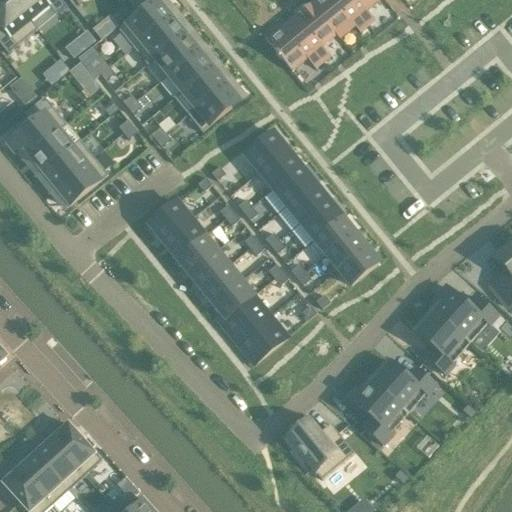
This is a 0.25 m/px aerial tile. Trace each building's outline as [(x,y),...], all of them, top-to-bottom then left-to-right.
[(0,0),(0,25),(2,28),(0,30),(0,45),(9,56),(39,31),(33,24),(32,25),(11,0),(0,0)] [(11,0),(32,25),(33,24),(51,9),(57,17),(67,8),(60,0),(11,0)] [(136,12),(150,1),(149,0),(128,0),(127,1),(136,12)] [(344,0),(318,0),(312,5),(337,36),(337,37),(340,40),(355,28),(360,34),(367,27),(344,0)] [(344,0),(367,27),(375,21),(367,12),(381,0),(382,1),(383,0),(344,0)] [(158,1),(120,33),(134,50),(172,19),(158,1)] [(312,5),(290,23),(323,64),(330,58),(322,48),(337,37),(337,36),(312,5)] [(172,19),(134,50),(148,68),(156,62),(155,61),(186,36),(172,19)] [(267,40),(266,41),(277,55),(276,56),(280,61),(281,60),(293,74),(294,73),(293,72),(307,60),(315,70),(322,64),(323,64),(290,23),(268,41),(267,40)] [(102,24),(93,31),(101,41),(110,34),(102,24)] [(85,52),(96,43),(87,32),(76,41),(85,52)] [(186,36),(155,61),(156,62),(169,78),(200,52),(186,36)] [(200,52),(169,78),(182,94),(213,69),(200,52)] [(105,63),(96,71),(101,77),(110,70),(105,63)] [(323,80),(330,74),(322,64),(315,70),(323,80)] [(78,84),(89,75),(80,65),(69,74),(78,84)] [(182,94),(174,100),(188,117),(227,86),(213,69),(182,94)] [(110,70),(101,77),(106,83),(115,76),(110,70)] [(227,86),(188,117),(203,135),(241,103),(227,86)] [(30,90),(19,99),(25,107),(36,98),(30,90)] [(132,97),(123,104),(128,111),(137,103),(132,97)] [(33,125),(8,145),(17,156),(23,151),(29,158),(60,132),(60,133),(68,127),(67,127),(45,99),(32,109),(25,115),(33,125)] [(137,103),(128,111),(133,117),(142,109),(137,103)] [(114,105),(105,113),(110,119),(119,111),(114,105)] [(128,122),(119,129),(124,136),(133,128),(128,122)] [(133,128),(124,136),(129,142),(138,134),(133,128)] [(161,130),(151,137),(156,143),(166,136),(161,130)] [(60,132),(29,158),(42,174),(73,149),(73,148),(60,133),(60,132)] [(274,135),(246,158),(260,175),(288,152),(274,135)] [(166,136),(156,143),(161,149),(171,142),(166,136)] [(73,149),(42,174),(56,191),(94,160),(80,143),(80,142),(73,148),(73,149)] [(288,152),(260,175),(274,192),(301,169),(288,152)] [(94,160),(56,191),(70,209),(79,201),(109,177),(94,160)] [(219,169),(212,176),(218,183),(226,177),(219,169)] [(301,169),(274,192),(287,209),(315,186),(301,169)] [(206,180),(198,186),(205,194),(212,188),(206,180)] [(315,186),(287,209),(301,225),(329,203),(315,186)] [(247,202),(239,208),(244,216),(253,209),(247,202)] [(329,203),(301,225),(314,241),(342,218),(329,203)] [(177,204),(149,227),(163,244),(191,221),(177,204)] [(228,207),(220,214),(226,221),(234,215),(228,207)] [(253,209),(244,216),(250,223),(258,216),(253,209)] [(234,215),(226,221),(232,228),(240,222),(234,215)] [(342,218),(314,241),(327,257),(355,234),(342,218)] [(191,221),(163,244),(177,261),(205,238),(191,221)] [(355,234),(327,257),(339,272),(367,249),(355,234)] [(274,235),(266,242),(272,249),(280,242),(274,235)] [(253,237),(245,244),(251,251),(259,244),(253,237)] [(205,238),(177,261),(189,276),(217,253),(205,238)] [(280,242),(272,249),(278,256),(286,250),(280,242)] [(259,244),(251,251),(257,258),(265,252),(259,244)] [(511,275),(511,277),(495,292),(509,309),(511,306),(511,248),(499,260),(511,275)] [(367,249),(339,272),(352,287),(379,265),(367,249)] [(217,253),(189,276),(202,291),(229,268),(217,253)] [(277,267),(269,273),(275,281),(283,274),(277,267)] [(300,267),(292,273),(298,281),(306,274),(300,267)] [(229,268),(202,291),(214,306),(242,283),(229,268)] [(283,274),(275,281),(281,288),(289,281),(283,274)] [(306,274),(298,281),(303,288),(312,281),(306,274)] [(242,283),(214,306),(225,320),(226,321),(254,298),(242,283)] [(444,305),(435,315),(470,346),(487,326),(490,328),(498,318),(479,301),(471,310),(447,289),(438,299),(444,305)] [(324,297),(316,304),(323,311),(331,305),(324,297)] [(225,320),(220,324),(223,327),(222,328),(223,328),(224,328),(234,341),(233,341),(234,342),(234,341),(237,344),(270,318),(254,298),(226,321),(225,320)] [(311,308),(303,315),(309,322),(317,316),(311,308)] [(435,315),(417,336),(435,351),(426,360),(446,377),(455,368),(452,366),(470,346),(435,315)] [(270,318),(237,344),(240,348),(239,348),(239,349),(240,348),(250,361),(250,362),(251,362),(255,366),(288,340),(270,318)] [(391,364),(373,385),(403,411),(403,412),(408,416),(425,396),(428,398),(437,388),(417,371),(409,380),(391,364)] [(358,390),(349,400),(373,421),(364,431),(384,448),(393,438),(386,431),(403,412),(403,411),(373,385),(364,395),(358,390)] [(468,407),(463,413),(471,421),(477,415),(468,407)] [(310,422),(288,440),(322,482),(355,455),(339,435),(328,444),(320,434),(310,422)] [(69,425),(52,441),(85,478),(102,463),(92,451),(95,448),(88,440),(85,443),(69,425)] [(52,441),(36,455),(69,492),(85,478),(52,441)] [(36,455),(20,470),(53,506),(57,511),(62,511),(75,501),(68,493),(69,492),(36,455)] [(20,470),(3,485),(27,511),(57,511),(53,506),(20,470)] [(400,472),(395,478),(404,486),(409,480),(400,472)] [(126,478),(117,486),(131,502),(140,493),(126,478)] [(119,498),(110,506),(116,511),(119,511),(126,506),(119,498)] [(349,511),(372,511),(376,509),(366,498),(349,511)] [(153,511),(143,501),(130,511),(153,511)]
